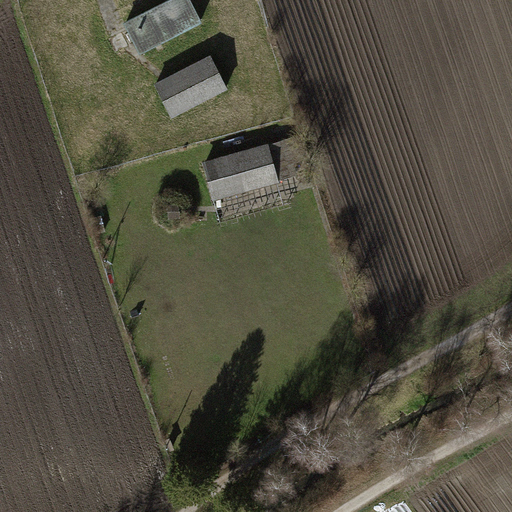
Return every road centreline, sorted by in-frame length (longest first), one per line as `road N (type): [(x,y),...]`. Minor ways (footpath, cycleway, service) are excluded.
road 1 (track): [(511,309),(247,468),(193,511)]
road 2 (track): [(348,511),(511,417)]
